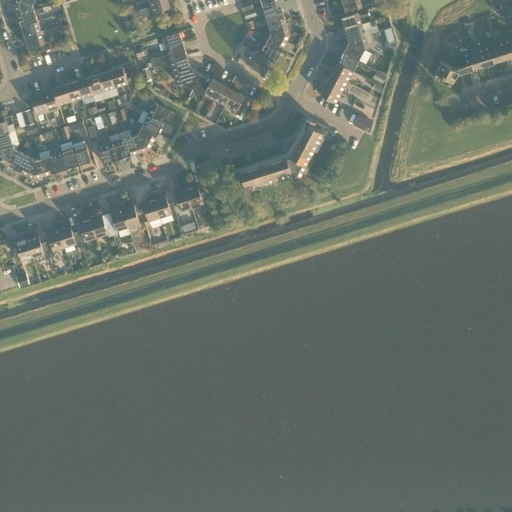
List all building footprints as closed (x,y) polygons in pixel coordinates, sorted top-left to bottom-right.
[(34,8),(33,4),(24,0),(15,0),(14,3),(17,13),(34,8)] [(142,18),(155,14),(154,11),(170,6),(167,0),(149,0),(151,6),(140,9),(142,18)] [(250,0),(241,3),(244,11),(253,8),(250,0)] [(266,17),(283,12),(279,0),(263,5),(266,17)] [(341,0),(346,12),(362,6),(360,0),(341,0)] [(21,25),(38,20),(36,14),(44,12),(43,7),(34,9),(34,8),(17,13),(21,25)] [(253,8),(244,11),(246,18),(257,15),(255,8),(253,8)] [(345,29),(362,24),(360,17),(370,14),(368,8),(358,11),(342,17),(345,29)] [(56,14),(59,22),(66,20),(64,12),(56,14)] [(270,28),(286,23),(283,12),(266,17),(270,28)] [(126,21),(130,31),(136,29),(133,19),(126,21)] [(25,36),(41,31),(38,20),(21,25),(25,36)] [(287,41),(290,34),(286,23),(270,28),(271,32),(287,41)] [(364,29),(362,24),(345,29),(349,40),(365,35),(374,32),(372,26),(364,29)] [(71,35),(69,27),(63,29),(66,36),(71,35)] [(28,48),(45,43),(41,31),(25,36),(28,48)] [(167,48),(184,43),(180,31),(163,36),(167,48)] [(281,51),(287,41),(271,32),(265,43),(281,51)] [(247,47),(253,36),(247,33),(241,44),(247,47)] [(509,57),(503,38),(496,41),(494,34),(491,35),(499,61),(509,57)] [(359,60),(364,49),(369,48),(365,35),(349,40),(349,41),(343,52),(359,60)] [(488,64),(499,61),(491,35),(487,36),(489,43),(482,45),(488,64)] [(509,57),(511,56),(511,35),(503,38),(509,57)] [(383,46),(390,49),(393,41),(386,38),(383,46)] [(488,64),(482,45),(475,47),(473,40),(470,41),(478,67),(488,64)] [(462,72),(478,67),(470,41),(467,42),(469,49),(456,53),(460,66),(462,72)] [(165,62),(170,60),(187,55),(184,43),(167,48),(168,52),(162,54),(165,62)] [(275,62),(281,51),(265,43),(260,54),(275,62)] [(138,57),(144,55),(142,46),(135,48),(138,57)] [(353,71),(359,60),(343,52),(338,62),(353,71)] [(183,82),(191,67),(187,55),(170,60),(178,84),(183,82)] [(158,56),(151,59),(153,65),(160,62),(158,56)] [(455,68),(453,67),(442,61),(434,77),(451,86),(457,73),(462,72),(460,66),(455,68)] [(347,81),(353,71),(338,62),(332,73),(347,81)] [(123,66),(111,70),(116,86),(127,83),(128,85),(135,82),(130,66),(124,68),(123,66)] [(142,69),(145,80),(152,78),(148,67),(142,69)] [(193,88),(201,72),(191,67),(183,82),(193,88)] [(105,90),(116,86),(111,70),(99,73),(105,90)] [(377,70),(373,77),(383,82),(387,75),(377,70)] [(204,94),(212,78),(201,72),(193,88),(204,94)] [(93,93),(105,90),(99,73),(88,77),(93,93)] [(342,92),(347,81),(332,73),(326,83),(342,92)] [(82,97),(93,93),(88,77),(77,80),(82,97)] [(240,77),(236,83),(241,86),(244,79),(240,77)] [(215,99),(223,84),(212,78),(204,94),(215,99)] [(70,101),(82,97),(77,80),(65,84),(70,101)] [(372,88),(380,92),(383,87),(375,82),(372,88)] [(336,103),(342,92),(326,83),(320,95),(336,103)] [(59,104),(70,101),(65,84),(54,88),(59,104)] [(225,105),(233,89),(223,84),(215,99),(225,105)] [(60,107),(59,104),(54,88),(42,91),(51,119),(56,117),(54,110),(60,107)] [(236,111),(244,95),(233,89),(225,105),(236,111)] [(46,120),(51,119),(42,91),(30,95),(36,115),(43,113),(46,120)] [(120,95),(123,103),(129,101),(127,93),(120,95)] [(380,104),(382,96),(375,95),(373,102),(380,104)] [(164,121),(170,110),(155,102),(149,113),(164,121)] [(243,117),(248,107),(241,104),(237,113),(243,117)] [(87,108),(89,114),(98,111),(96,105),(87,108)] [(35,123),(30,108),(22,111),(26,125),(35,123)] [(118,109),(121,119),(127,117),(124,108),(118,109)] [(105,114),(108,124),(116,121),(113,111),(105,114)] [(130,116),(135,119),(138,114),(132,111),(130,116)] [(159,132),(164,121),(149,113),(143,123),(159,132)] [(0,135),(10,133),(8,125),(14,123),(11,115),(5,117),(6,121),(0,122),(0,135)] [(76,120),(74,115),(65,117),(67,123),(76,120)] [(95,117),(97,125),(103,123),(101,115),(95,117)] [(353,124),(367,131),(372,122),(358,115),(353,124)] [(317,151),(322,141),(329,128),(307,116),(288,152),(234,169),(241,189),(250,186),(251,189),(266,185),(265,181),(269,180),(273,179),(274,182),(289,178),(288,174),(296,172),(304,176),(313,158),(310,156),(314,149),(317,151)] [(153,142),(159,132),(143,123),(137,134),(153,142)] [(35,124),(25,127),(27,133),(38,130),(35,124)] [(71,137),(67,125),(61,127),(65,139),(71,137)] [(88,127),(92,140),(98,138),(94,125),(88,127)] [(0,148),(13,144),(19,142),(15,131),(10,133),(0,135),(0,148)] [(150,149),(153,142),(137,134),(133,135),(139,152),(150,149)] [(127,155),(139,152),(133,135),(122,139),(127,155)] [(116,159),(127,155),(122,139),(111,142),(116,159)] [(104,163),(116,159),(111,142),(99,146),(104,163)] [(7,164),(15,148),(13,144),(0,148),(0,159),(0,160),(7,164)] [(79,164),(91,160),(86,144),(74,147),(79,164)] [(328,145),(322,155),(331,160),(336,150),(328,145)] [(68,168),(79,164),(74,147),(63,151),(68,168)] [(17,169),(25,154),(15,148),(7,164),(17,169)] [(46,156),(44,148),(38,150),(41,158),(40,158),(45,175),(56,171),(51,154),(46,156)] [(56,171),(68,168),(63,151),(51,154),(56,171)] [(28,175),(36,159),(25,154),(17,169),(28,175)] [(34,178),(45,175),(40,158),(36,159),(28,175),(34,178)] [(184,182),(192,208),(203,204),(197,183),(190,186),(189,180),(184,182)] [(181,211),(192,208),(184,182),(180,183),(181,188),(174,191),(180,207),(181,211)] [(152,192),(160,218),(172,214),(166,193),(159,195),(157,190),(152,192)] [(149,221),(160,218),(152,192),(148,193),(150,198),(143,200),(149,221)] [(121,202),(129,227),(140,224),(134,203),(127,206),(125,200),(121,202)] [(117,231),(129,227),(121,202),(116,203),(118,208),(111,210),(117,231)] [(203,208),(207,220),(213,218),(209,206),(203,208)] [(89,211),(97,237),(108,234),(102,213),(95,215),(93,210),(89,211)] [(87,240),(97,237),(89,211),(84,213),(86,218),(79,220),(82,230),(77,231),(82,246),(88,244),(87,240)] [(82,246),(77,231),(73,233),(70,223),(63,225),(61,220),(57,221),(65,247),(74,244),(75,248),(82,246)] [(54,251),(65,247),(57,221),(52,223),(54,228),(47,230),(50,240),(46,242),(50,257),(56,255),(54,251)] [(50,257),(46,242),(41,243),(38,233),(31,235),(30,230),(25,231),(33,257),(44,254),(45,258),(50,257)] [(22,261),(33,257),(25,231),(21,233),(22,238),(15,240),(22,261)] [(30,283),(26,271),(16,274),(20,286),(30,283)]
